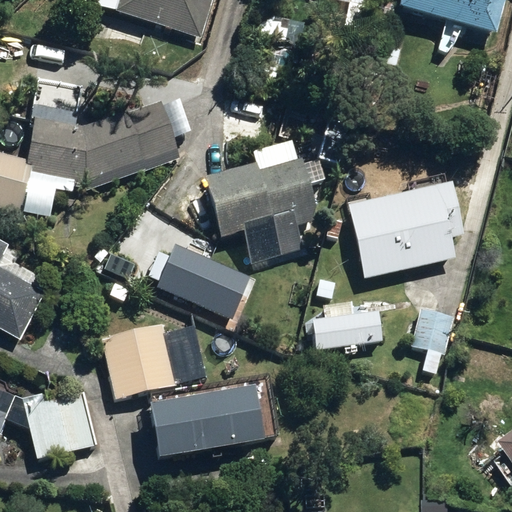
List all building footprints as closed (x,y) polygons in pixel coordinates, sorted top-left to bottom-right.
[(119,0),(116,13),(199,40),(211,0),(119,0)] [(506,0),(402,0),(399,13),(497,38),(506,0)] [(374,64),(395,69),(399,52),(378,47),(374,64)] [(263,48),(260,66),(288,70),(290,52),(263,48)] [(0,212),(19,217),(30,178),(85,187),(177,154),(160,105),(81,132),(32,124),(25,167),(0,160),(0,212)] [(270,227),(281,259),(302,252),(295,230),(312,224),(314,209),(300,164),(256,178),(253,168),(201,185),(220,243),(270,227)] [(306,176),(314,197),(330,192),(323,171),(306,176)] [(347,212),(365,285),(456,263),(451,243),(464,240),(451,187),(347,212)] [(326,240),(337,242),(341,225),(329,222),(326,240)] [(321,277),(337,279),(340,244),(324,243),(321,277)] [(158,287),(231,320),(250,277),(177,245),(158,287)] [(0,334),(18,344),(42,297),(0,275),(0,263),(6,252),(0,248),(0,334)] [(316,299),(330,303),(333,286),(318,284),(316,299)] [(411,350),(444,358),(452,321),(419,314),(411,350)] [(309,326),(313,355),(380,346),(376,317),(309,326)] [(100,344),(114,404),(174,390),(160,329),(100,344)] [(157,465),(263,448),(255,395),(148,413),(157,465)] [(22,411),(35,464),(95,450),(82,396),(22,411)]
